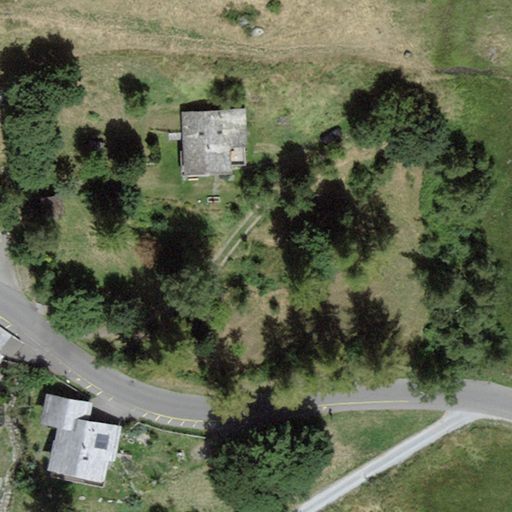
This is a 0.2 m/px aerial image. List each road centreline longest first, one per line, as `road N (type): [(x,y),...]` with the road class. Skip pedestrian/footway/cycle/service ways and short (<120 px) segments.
road 1 (unclassified): [(0,308),(108,384),(185,411),(375,391),(511,403)]
road 2 (track): [(281,174),(183,306),(139,328),(60,335),(49,344)]
